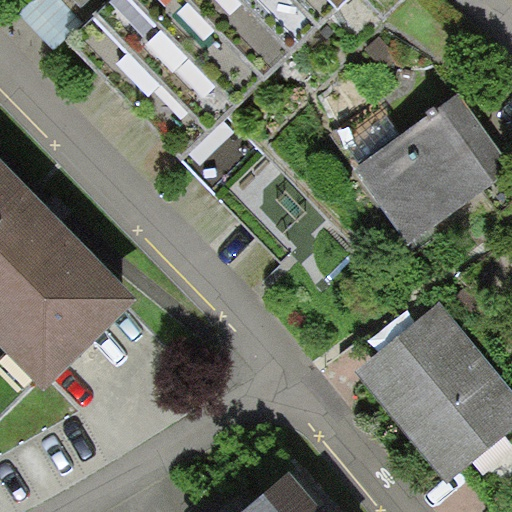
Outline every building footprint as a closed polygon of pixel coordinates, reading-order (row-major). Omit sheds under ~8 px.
[(228,120),(353,0),(21,0),(31,10),(40,0),(115,0),(68,47),(183,164),(228,120)] [(354,173),(408,252),(511,180),(511,175),(460,100),(354,173)] [(354,247),(228,120),(183,164),(310,290),(354,247)] [(0,349),(47,398),(138,309),(0,168),(0,349)] [(356,378),(446,487),(511,433),(511,394),(441,308),(356,378)] [(322,511),(291,474),(244,511),(322,511)]
